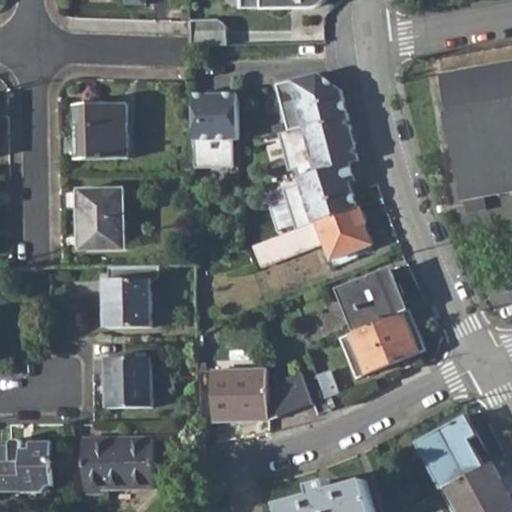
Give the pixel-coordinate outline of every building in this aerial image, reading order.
[(264,0),(265,9),(311,8),(321,7),(326,0),(264,0)] [(229,19),(194,20),(194,43),(230,42),(229,19)] [(511,191),(511,61),(444,73),(466,198),(511,191)] [(343,89),(319,73),(278,84),(290,130),(281,132),(290,170),(298,168),(302,184),(285,188),(295,230),(359,207),(349,163),(344,147),(359,143),(343,89)] [(240,93),(193,93),(196,167),(235,166),(235,138),(240,137),(240,93)] [(78,103),(80,157),(129,156),(127,102),(78,103)] [(349,163),(363,159),(359,143),(344,147),(349,163)] [(84,187),(86,246),(127,245),(126,187),(84,187)] [(486,196),(468,199),(469,212),(488,209),(486,196)] [(253,246),(262,267),(325,242),(331,259),(374,243),(359,207),(295,230),(253,246)] [(341,290),(357,331),(404,312),(408,310),(392,270),(341,290)] [(108,280),(110,327),(156,326),(154,279),(108,280)] [(352,332),(367,373),(420,352),(404,312),(357,331),(352,332)] [(108,358),(109,408),(154,407),(153,357),(108,358)] [(215,371),(215,422),(270,420),(270,387),(269,369),(215,371)] [(303,373),(270,387),(270,420),(314,403),(303,373)] [(420,442),(442,488),(448,485),(485,467),(472,438),(480,436),(468,416),(420,442)] [(86,437),(87,491),(104,490),(104,487),(157,486),(155,435),(86,437)] [(0,443),(0,491),(21,492),(22,484),(51,483),(51,466),(54,463),(51,459),(50,440),(22,440),(19,437),(12,437),(9,443),(0,443)] [(485,467),(448,485),(462,511),(511,511),(511,497),(493,462),(485,467)] [(281,506),(282,511),(377,511),(370,481),(334,490),(332,481),(314,487),(317,495),(281,506)]
